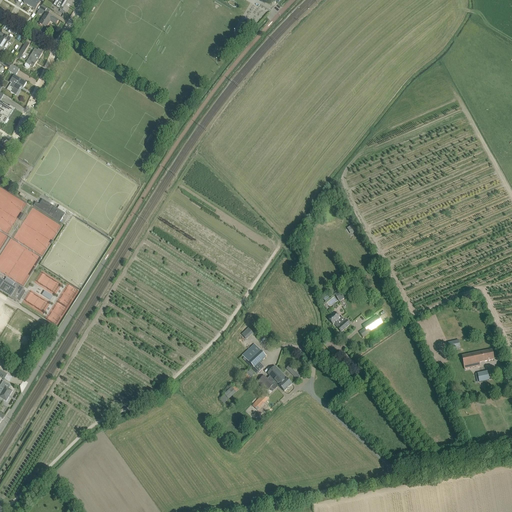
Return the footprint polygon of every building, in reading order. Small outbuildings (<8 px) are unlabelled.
[(33,0),(30,7),(35,10),(40,2),(39,1),(40,0),(39,0),(33,0)] [(59,9),(66,13),(72,2),(69,0),(60,0),(56,7),(59,9)] [(56,24),(58,20),(46,13),(39,24),(46,28),(50,21),(56,24)] [(252,25),(244,20),(237,33),(244,38),(252,25)] [(7,41),(9,42),(11,39),(5,35),(3,38),(2,37),(0,40),(0,53),(1,54),(3,51),(2,51),(7,41)] [(20,60),(30,44),(26,42),(16,58),(20,60)] [(31,67),(33,68),(37,62),(43,52),(38,49),(37,50),(35,49),(26,64),(25,63),(24,65),(24,67),(27,68),(29,68),(30,66),(31,67)] [(12,65),(2,59),(0,62),(0,63),(9,69),(12,65)] [(10,87),(13,88),(11,92),(16,95),(21,86),(24,88),(27,83),(26,82),(26,83),(15,76),(20,69),(12,65),(8,71),(14,75),(10,82),(12,83),(10,87)] [(0,121),(4,124),(14,108),(9,105),(8,107),(0,102),(0,101),(0,111),(0,112),(0,121)] [(60,222),(61,220),(62,220),(63,218),(64,215),(57,210),(57,209),(42,199),(39,204),(36,202),(34,206),(52,218),(60,222)] [(354,225),(347,229),(350,232),(354,233),(358,231),(354,225)] [(8,297),(10,298),(16,302),(17,299),(20,301),(20,300),(26,292),(23,290),(24,289),(16,284),(13,289),(3,283),(2,284),(0,282),(0,290),(8,296),(8,297)] [(335,294),(339,301),(344,298),(340,291),(335,294)] [(332,315),(328,319),(333,325),(334,324),(335,323),(338,327),(337,328),(341,332),(350,324),(346,320),(343,323),(339,319),(340,319),(335,312),(335,313),(334,312),(331,314),(332,315)] [(378,316),(362,327),(365,330),(365,329),(368,334),(383,324),(378,316)] [(448,343),(449,351),(460,349),(459,340),(448,343)] [(243,356),(254,368),(259,373),(265,368),(260,363),(266,357),(255,345),(243,356)] [(494,360),(492,350),(462,356),(464,369),(480,366),(479,363),(494,360)] [(268,374),(274,380),(276,378),(278,380),(280,379),(284,383),(283,384),(287,389),(292,384),(275,366),(268,374)] [(290,370),(296,375),(299,372),(294,366),(290,370)] [(249,369),(241,379),(246,384),(255,374),(249,369)] [(487,372),(478,374),(479,383),(489,381),(487,372)] [(268,390),(270,388),(274,384),(277,387),(279,386),(284,392),(287,389),(283,384),(284,383),(280,379),(278,380),(276,378),(274,380),(271,383),(264,376),(257,383),(262,387),(263,385),(268,390)] [(0,398),(6,402),(12,392),(8,390),(10,386),(3,382),(0,386),(0,388),(3,390),(0,395),(0,398)] [(232,389),(231,388),(228,385),(225,388),(221,392),(224,396),(231,389),(236,393),(239,390),(237,388),(235,386),(232,388),(232,389)] [(264,393),(252,405),(257,411),(269,398),(264,393)]
